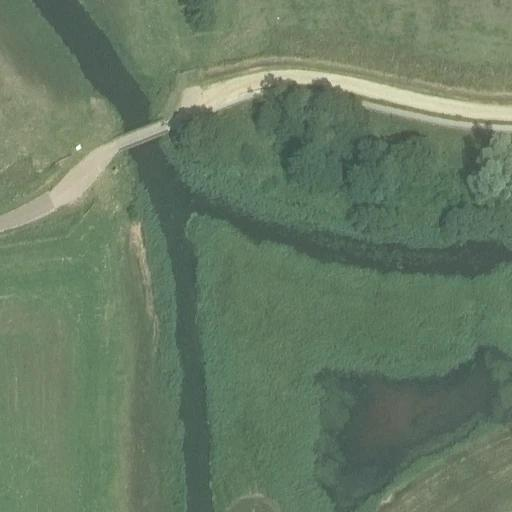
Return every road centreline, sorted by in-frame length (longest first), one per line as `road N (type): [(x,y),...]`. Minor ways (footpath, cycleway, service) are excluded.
road 1 (track): [(511,111),(302,74),(214,93),(189,117)]
road 2 (track): [(189,117),(114,147),(52,203)]
